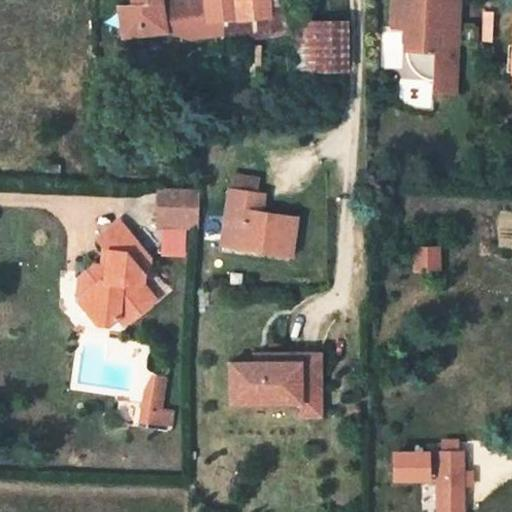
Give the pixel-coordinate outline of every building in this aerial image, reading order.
[(161,0),(130,0),(130,3),(119,4),(123,34),(164,29),(162,9),(161,0)] [(271,14),(269,0),(203,0),(204,4),(206,36),(223,34),(220,20),(271,14)] [(287,0),(269,0),(271,14),(273,34),(291,32),(288,6),(287,0)] [(391,0),(391,25),(405,26),(404,49),(403,51),(403,54),(403,56),(403,58),(404,60),(404,62),(405,64),(406,66),(407,68),(409,70),(410,72),(411,73),(413,75),(415,76),(417,77),(419,78),(421,79),(423,79),(425,79),(431,80),(431,91),(452,91),(456,0),(426,0),(419,0),(391,0)] [(190,38),(206,36),(204,4),(162,9),(164,29),(167,29),(190,38)] [(224,41),(273,34),(271,14),(220,20),(223,34),(224,41)] [(297,69),(345,69),(345,19),(295,20),(297,69)] [(376,64),(387,64),(386,55),(376,55),(376,64)] [(236,141),(232,168),(260,172),(262,159),(259,159),(261,144),(236,141)] [(228,194),(229,187),(232,168),(221,166),(218,192),(228,194)] [(258,191),(260,172),(232,168),(229,187),(228,194),(222,243),(292,253),(297,216),(262,210),(264,191),(258,191)] [(199,215),(201,182),(160,182),(160,215),(199,215)] [(153,267),(125,224),(103,239),(111,254),(107,271),(101,274),(92,275),(86,279),(84,286),(84,291),(90,299),(79,309),(100,334),(113,334),(121,327),(128,333),(154,308),(140,293),(143,284),(148,285),(153,267)] [(442,269),(442,245),(414,245),(413,269),(442,269)] [(76,305),(79,309),(90,299),(84,291),(84,286),(79,286),(76,305)] [(288,352),(288,360),(255,360),(232,359),(231,401),(302,402),(302,389),(323,389),(324,353),(288,352)] [(161,370),(154,369),(146,374),(147,409),(161,409),(161,370)] [(323,389),(302,389),(302,402),(302,417),(323,417),(323,389)] [(444,411),(444,422),(458,422),(458,411),(444,411)] [(444,422),(439,422),(439,511),(464,511),(464,422),(458,422),(444,422)]
